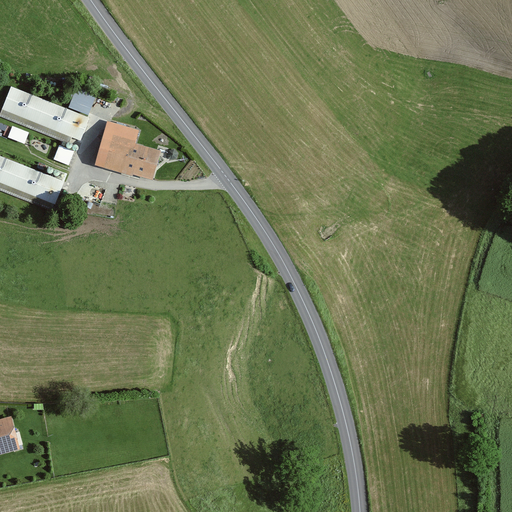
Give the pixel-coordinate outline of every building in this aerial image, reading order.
[(0,114),(0,116),(79,147),(90,119),(11,88),(0,114)] [(88,116),(95,97),(76,90),(68,109),(88,116)] [(93,167),(150,182),(157,153),(133,147),(136,132),(104,123),(93,167)] [(13,125),(9,137),(25,143),(29,131),(13,125)] [(69,165),(75,149),(60,143),(54,159),(69,165)] [(0,190),(53,211),(64,183),(0,158),(0,190)] [(80,198),(89,202),(93,193),(84,190),(80,198)] [(0,421),(0,455),(18,451),(10,419),(0,421)]
